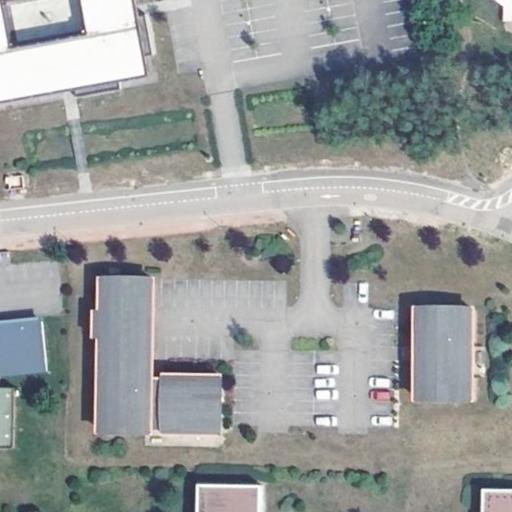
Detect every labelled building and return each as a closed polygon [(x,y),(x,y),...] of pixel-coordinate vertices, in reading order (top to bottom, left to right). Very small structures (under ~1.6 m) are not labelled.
[(135,0),(0,0),(0,104),(68,93),(75,92),(76,99),(121,91),(120,84),(151,79),(146,59),(154,57),(147,16),(139,18),(135,0)] [(511,0),(496,0),(498,1),(502,4),(505,5),(510,8),(511,9),(511,0)] [(153,282),(102,280),(99,433),(151,434),(152,420),(166,420),(165,435),(221,435),(222,380),(166,378),(166,387),(152,386),(153,282)] [(474,314),(419,313),(419,349),(419,403),(473,405),(473,366),(463,366),(464,352),(474,352),(474,314)] [(0,445),(14,445),(10,385),(0,384),(0,373),(43,372),(41,322),(0,323),(0,445)] [(261,511),(262,489),(200,487),(199,511),(261,511)] [(511,511),(511,495),(485,494),(484,511),(511,511)]
